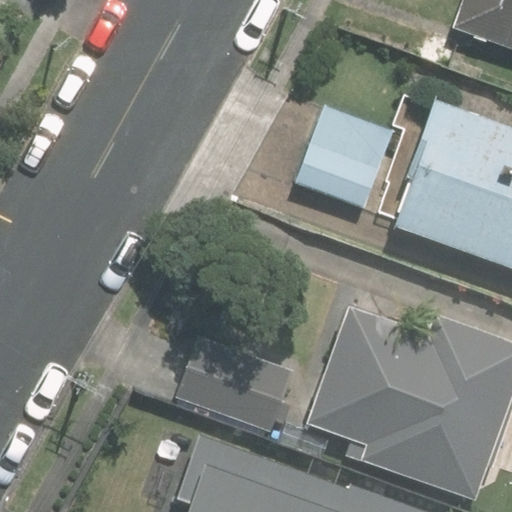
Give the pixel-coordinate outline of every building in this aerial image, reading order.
[(511,0),(459,0),(450,26),(511,48),(511,0)] [(407,182),(390,227),(511,271),(511,130),(432,102),(403,182),(407,182)] [(295,184),(362,208),(391,128),(325,103),(295,184)] [(361,462),(476,504),(511,404),(511,345),(434,318),(428,336),(349,306),(305,426),(366,447),(361,462)] [(294,367),(197,333),(174,399),(270,433),(294,367)] [(391,511),(193,441),(169,509),(178,511),(391,511)]
